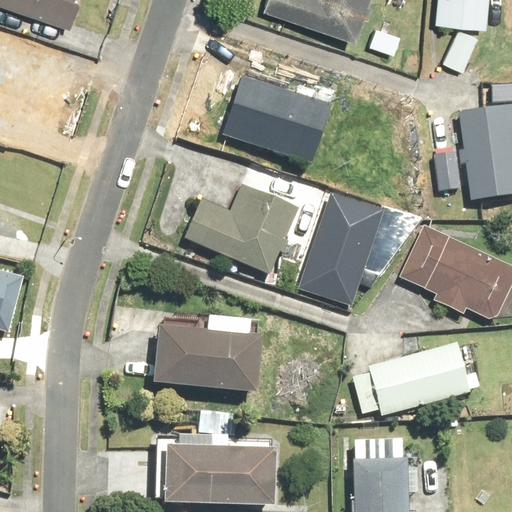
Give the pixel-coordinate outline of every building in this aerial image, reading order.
[(0,0),(0,4),(68,28),(77,0),(0,0)] [(265,0),(262,11),(353,42),(367,0),(265,0)] [(438,0),(436,24),(483,28),(484,0),(438,0)] [(375,27),(368,47),(394,55),(400,36),(375,27)] [(477,38),(458,30),(443,63),(462,71),(477,38)] [(0,124),(13,132),(45,82),(0,53),(0,124)] [(242,78),(223,136),(313,165),(332,108),(242,78)] [(511,83),(482,85),(482,105),(511,103),(511,83)] [(340,93),(334,113),(365,121),(371,101),(340,93)] [(458,114),(470,202),(511,196),(511,166),(509,143),(511,142),(511,115),(511,107),(458,114)] [(360,132),(333,122),(325,143),(352,153),(360,132)] [(460,191),(455,152),(433,155),(438,194),(460,191)] [(205,202),(187,237),(267,276),(299,212),(241,183),(227,213),(205,202)] [(332,190),(298,283),(351,302),(385,209),(332,190)] [(511,267),(423,226),(398,278),(436,296),(434,302),(463,316),(467,308),(498,323),(511,293),(511,267)] [(0,264),(0,331),(10,334),(28,273),(0,264)] [(159,328),(155,386),(259,393),(263,334),(159,328)] [(453,346),(368,368),(380,417),(466,396),(453,346)] [(169,446),(166,505),(270,511),(273,453),(169,446)] [(347,464),(349,511),(403,511),(402,462),(347,464)]
